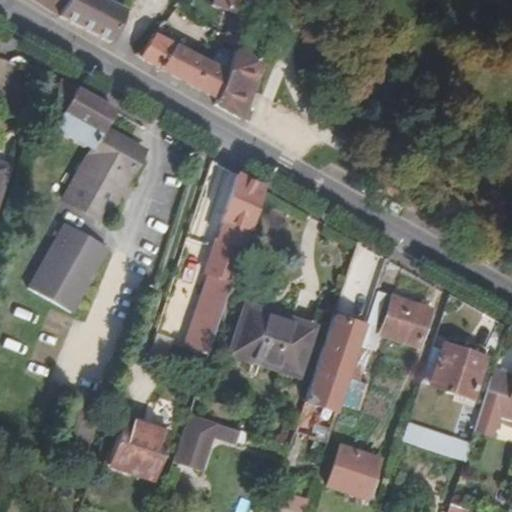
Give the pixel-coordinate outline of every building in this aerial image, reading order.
[(26,0),(59,20),(109,46),(124,13),(97,0),(26,0)] [(218,0),(216,8),(238,16),(249,21),(256,3),(247,0),(218,0)] [(228,44),(239,49),(249,21),(238,16),(228,44)] [(138,61),(161,74),(179,51),(156,40),(138,61)] [(179,51),(161,74),(194,91),(208,65),(179,51)] [(229,75),(219,104),(217,108),(242,123),(263,64),(237,54),(229,75)] [(194,91),(219,104),(229,75),(208,65),(194,91)] [(97,140),(101,133),(110,117),(54,86),(32,153),(48,158),(56,139),(89,155),(62,206),(103,228),(116,204),(123,189),(138,161),(97,140)] [(141,154),(101,133),(97,140),(138,161),(141,154)] [(0,151),(6,154),(10,143),(0,139),(0,151)] [(261,192),(234,176),(203,274),(206,275),(189,330),(214,339),(261,192)] [(123,189),(116,204),(122,207),(130,193),(123,189)] [(25,287),(71,313),(108,250),(62,223),(25,287)] [(363,328),(358,344),(374,349),(380,333),(415,345),(428,306),(376,288),(363,328)] [(278,326),(242,314),(228,358),(293,380),(312,324),(291,317),(288,325),(279,322),(278,326)] [(336,414),(358,344),(363,328),(331,318),(303,403),(336,414)] [(441,346),(428,386),(470,400),(483,360),(441,346)] [(487,391),(504,397),(509,399),(511,389),(511,377),(493,372),(487,391)] [(489,439),(504,397),(487,391),(473,434),(489,439)] [(67,404),(51,457),(79,467),(95,413),(67,404)] [(188,419),(172,466),(188,472),(200,436),(225,443),(228,432),(188,419)] [(108,466),(153,482),(170,436),(124,420),(108,466)] [(326,486),(364,498),(384,437),(346,425),(326,486)] [(421,430),(415,448),(463,463),(469,446),(421,430)] [(278,511),(304,511),(308,499),(285,491),(278,511)]
